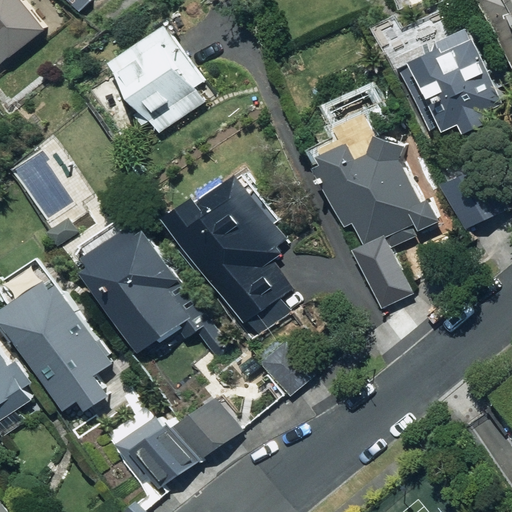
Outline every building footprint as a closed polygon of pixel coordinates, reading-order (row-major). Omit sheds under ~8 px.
[(0,0),(0,68),(2,71),(52,29),(28,0),(0,0)] [(511,0),(486,0),(511,65),(511,0)] [(115,67),(147,111),(141,115),(149,126),(155,122),(164,134),(211,100),(202,89),(212,82),(199,63),(207,57),(201,50),(193,56),(171,26),(115,67)] [(475,26),(415,53),(451,131),(465,124),(470,136),(499,123),(494,112),(511,104),(475,26)] [(407,145),(409,128),(379,124),(376,148),(356,158),(347,140),(313,157),(348,228),(358,223),(369,244),(356,251),(372,285),(408,267),(398,248),(418,239),(414,230),(420,227),(424,233),(446,222),(434,197),(428,200),(410,157),(411,146),(407,145)] [(511,202),(487,157),(446,180),(474,230),(511,209),(511,202)] [(205,195),(175,220),(249,320),(297,284),(279,261),(295,249),(242,178),(209,202),(205,195)] [(212,348),(229,338),(153,233),(146,237),(139,226),(91,256),(97,267),(90,271),(142,353),(184,327),(192,340),(203,334),(212,348)] [(87,411),(115,394),(101,372),(119,361),(64,275),(6,312),(70,412),(83,404),(87,411)] [(38,398),(29,387),(37,381),(20,359),(15,363),(0,343),(0,437),(4,434),(8,439),(24,427),(19,421),(15,415),(38,398)] [(250,431),(221,396),(191,420),(220,456),(250,431)] [(165,415),(120,447),(156,499),(201,467),(165,415)] [(0,511),(16,511),(0,489),(0,511)]
